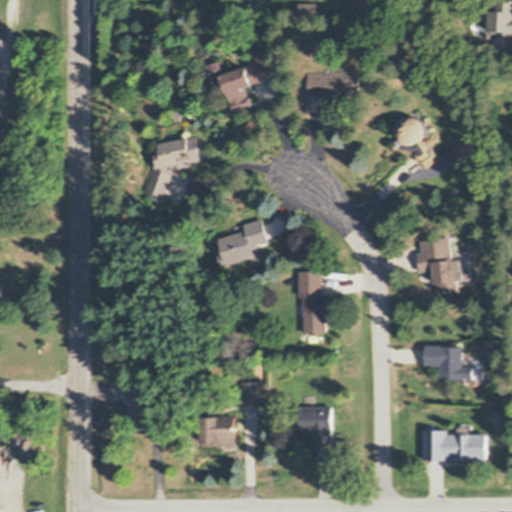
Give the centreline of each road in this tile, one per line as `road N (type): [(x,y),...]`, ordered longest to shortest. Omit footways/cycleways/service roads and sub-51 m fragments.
road 1 (residential): [(80,511),(76,0)]
road 2 (residential): [(80,508),(511,504)]
road 3 (residential): [(384,506),(376,268),(334,205),(303,183)]
